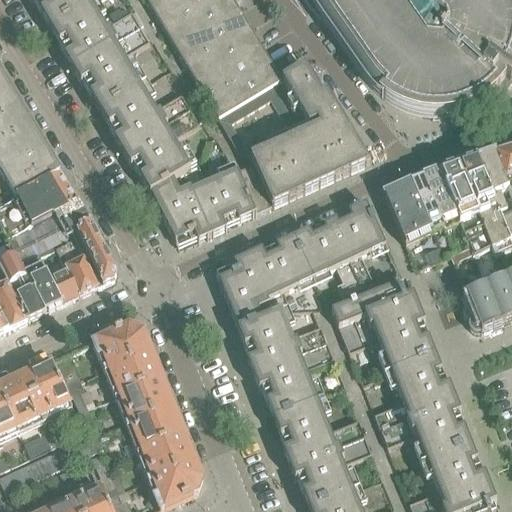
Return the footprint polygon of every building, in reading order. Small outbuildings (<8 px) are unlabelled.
[(44,0),(27,0),(31,6),(30,7),(31,8),(39,4),(44,0)] [(105,36),(91,11),(84,0),(44,0),(39,4),(47,16),(40,20),(41,21),(42,20),(49,31),(48,32),(48,33),(50,32),(52,37),(51,38),(52,39),(53,38),(60,49),(58,50),(59,51),(65,47),(73,60),(108,39),(105,36)] [(185,0),(150,0),(145,4),(154,19),(185,0)] [(224,0),(185,0),(154,19),(164,36),(224,0)] [(175,54),(238,16),(228,0),(224,0),(164,36),(175,54)] [(511,48),(497,39),(455,39),(450,33),(444,28),(447,38),(441,46),(428,45),(394,0),(299,0),(319,23),(321,22),(367,86),(374,94),(377,97),(386,105),(392,109),(403,114),(406,115),(417,119),(421,119),(433,120),(437,120),(449,119),(453,118),(464,115),(468,113),(476,109),(479,107),(489,100),(498,92),(504,98),(511,86),(511,72),(510,72),(511,67),(511,48)] [(401,0),(422,14),(431,0),(442,0),(455,8),(460,0),(401,0)] [(511,0),(460,0),(455,8),(442,0),(431,0),(422,14),(444,28),(450,33),(455,39),(497,39),(511,48),(511,0)] [(250,35),(238,16),(175,54),(187,73),(250,35)] [(155,118),(140,93),(123,66),(150,49),(131,19),(105,36),(108,39),(111,37),(116,49),(105,56),(108,60),(104,63),(110,72),(89,86),(96,99),(90,103),(91,104),(92,103),(99,114),(98,115),(98,116),(99,115),(102,120),(101,120),(102,121),(103,121),(109,132),(108,132),(109,134),(115,130),(122,142),(157,121),(155,118)] [(196,89),(259,51),(250,35),(187,73),(196,89)] [(110,72),(104,63),(108,60),(105,56),(116,49),(111,37),(108,39),(73,60),(65,65),(65,66),(67,65),(71,72),(69,73),(70,74),(71,73),(74,77),(73,78),(73,79),(74,78),(81,89),(80,90),(81,91),(89,86),(110,72)] [(206,106),(270,68),(259,51),(196,89),(206,106)] [(261,101),(274,93),(282,88),(281,87),(270,68),(206,106),(219,126),(231,119),(236,116),(241,113),(246,110),(251,107),(256,104),(261,101)] [(322,101),(304,73),(281,87),(282,88),(306,127),(323,117),(317,105),(322,101)] [(0,137),(25,122),(15,107),(0,81),(0,137)] [(271,106),(274,93),(261,101),(266,109),(271,106)] [(282,107),(274,93),(271,106),(274,111),(282,107)] [(341,123),(333,110),(326,98),(322,101),(317,105),(323,117),(306,127),(309,132),(317,129),(319,133),(335,126),(341,123)] [(266,109),(261,101),(256,104),(261,112),(266,109)] [(191,177),(173,148),(200,133),(181,102),(155,118),(157,121),(160,119),(166,130),(154,139),(157,143),(155,145),(161,155),(139,169),(146,181),(140,185),(141,187),(142,186),(148,197),(147,197),(148,199),(149,198),(150,200),(149,201),(150,202),(151,201),(171,189),(191,177)] [(261,112),(256,104),(251,107),(256,115),(261,112)] [(256,115),(251,107),(246,110),(251,118),(256,115)] [(285,112),(282,107),(274,111),(277,117),(285,112)] [(251,118),(246,110),(241,113),(246,121),(251,118)] [(288,117),(285,112),(277,117),(280,122),(288,117)] [(246,121),(241,113),(236,116),(241,124),(246,121)] [(241,124),(236,116),(231,119),(236,127),(241,124)] [(291,122),(288,117),(280,122),(283,127),(291,122)] [(161,155),(155,145),(157,143),(154,139),(166,130),(160,119),(157,121),(122,142),(114,147),(115,149),(117,148),(121,155),(119,156),(120,157),(121,156),(123,160),(122,161),(123,162),(124,161),(131,172),(130,173),(130,174),(139,169),(161,155)] [(236,127),(231,119),(219,126),(231,130),(236,127)] [(59,179),(36,142),(25,122),(0,137),(0,176),(17,205),(37,192),(59,179)] [(294,127),(291,122),(283,127),(286,132),(294,127)] [(369,170),(358,153),(341,123),(335,126),(319,133),(342,182),(369,170)] [(235,135),(231,130),(219,126),(227,140),(235,135)] [(297,132),(294,127),(286,132),(289,137),(297,132)] [(342,182),(319,133),(297,143),(319,193),(342,182)] [(238,140),(235,135),(227,140),(230,145),(238,140)] [(241,145),(238,140),(230,145),(233,150),(241,145)] [(319,193),(297,143),(274,154),(296,203),(319,193)] [(244,150),(241,145),(233,150),(236,155),(244,150)] [(239,161),(247,156),(244,150),(236,155),(239,161)] [(296,203),(274,154),(250,164),(253,171),(272,212),(272,213),(296,203)] [(511,154),(494,160),(511,200),(511,154)] [(250,161),(247,156),(239,161),(242,166),(250,161)] [(503,205),(511,200),(494,160),(477,166),(510,246),(511,244),(511,218),(509,212),(506,213),(503,205)] [(511,252),(511,251),(510,246),(477,166),(457,172),(489,253),(491,252),(493,256),(494,260),(511,252)] [(253,171),(239,177),(257,219),(272,212),(253,171)] [(489,253),(457,172),(437,180),(458,230),(458,231),(460,230),(469,253),(472,262),(489,253)] [(198,207),(195,208),(190,198),(207,191),(199,173),(191,177),(171,189),(194,240),(198,249),(199,248),(199,247),(206,244),(207,245),(208,244),(207,243),(209,242),(196,213),(200,211),(198,207)] [(257,219),(239,177),(228,182),(207,191),(190,198),(195,208),(198,207),(200,211),(212,205),(223,227),(236,221),(239,228),(240,227),(240,226),(251,221),(252,222),(253,222),(253,221),(254,220),(255,221),(256,220),(256,219),(257,219)] [(0,230),(8,246),(77,210),(59,179),(37,192),(17,205),(0,214),(0,230)] [(458,230),(437,180),(422,185),(443,233),(444,236),(458,230)] [(443,233),(422,185),(411,189),(409,190),(429,235),(430,238),(443,233)] [(194,240),(171,189),(151,201),(175,248),(194,240)] [(429,235),(409,190),(384,202),(403,246),(429,235)] [(223,227),(212,205),(200,211),(196,213),(209,242),(212,241),(212,242),(213,242),(213,241),(225,235),(225,237),(227,236),(223,227)] [(73,241),(90,232),(77,210),(8,246),(9,249),(21,272),(40,263),(55,257),(76,247),(73,241)] [(386,255),(365,210),(364,211),(365,212),(363,213),(362,212),(361,212),(362,213),(350,219),(350,218),(348,218),(351,225),(338,231),(356,268),(361,266),(386,255)] [(356,268),(338,231),(336,226),(334,227),(335,228),(326,233),(325,231),(323,232),(325,237),(343,274),(335,277),(342,291),(335,294),(341,305),(372,290),(361,266),(356,268)] [(116,279),(90,232),(73,241),(76,247),(99,294),(113,287),(114,287),(116,280),(116,279)] [(343,274),(325,237),(312,243),(309,236),(308,237),(308,238),(297,244),(296,243),(295,243),(295,244),(293,245),(314,287),(335,277),(343,274)] [(314,287),(293,245),(291,246),(290,245),(289,246),(290,247),(278,252),(277,251),(276,252),(279,258),(266,265),(276,288),(262,294),(264,299),(261,300),(265,310),(283,302),(314,287)] [(99,294),(76,247),(55,257),(66,278),(79,303),(99,294)] [(44,319),(21,272),(9,249),(3,252),(3,251),(0,252),(0,275),(9,292),(18,288),(23,298),(14,302),(26,328),(44,319)] [(445,264),(440,252),(427,258),(432,270),(445,264)] [(276,288),(266,265),(262,256),(260,256),(261,258),(249,263),(249,262),(248,262),(248,264),(245,265),(260,295),(262,294),(276,288)] [(61,311),(50,286),(40,263),(21,272),(44,319),(61,311)] [(262,294),(260,295),(245,265),(244,265),(243,264),(242,265),(243,267),(236,270),(235,268),(234,269),(238,278),(262,329),(281,321),(290,317),(283,302),(265,310),(261,300),(264,299),(262,294)] [(26,328),(14,302),(9,292),(0,275),(0,319),(8,336),(26,328)] [(79,303),(66,278),(50,286),(61,311),(79,303)] [(262,329),(238,278),(219,287),(238,336),(237,336),(238,338),(239,337),(239,338),(262,329)] [(511,326),(511,305),(504,285),(485,293),(500,331),(511,326)] [(364,324),(364,323),(404,306),(398,290),(330,318),(337,335),(364,324)] [(500,331),(485,293),(465,301),(474,322),(470,324),(468,327),(468,331),(469,334),(471,337),(474,339),(478,339),(480,339),(500,331)] [(423,330),(418,318),(419,318),(419,317),(417,317),(416,313),(417,312),(416,311),(415,312),(412,304),(414,304),(413,302),(404,306),(364,323),(364,324),(369,335),(380,331),(381,335),(384,334),(389,345),(416,335),(424,331),(424,330),(423,330)] [(0,340),(8,336),(0,319),(0,340)] [(293,350),(291,346),(281,321),(262,329),(239,338),(239,339),(238,340),(239,341),(240,340),(245,352),(244,353),(244,354),(251,351),(256,365),(293,350)] [(432,359),(427,347),(428,347),(428,346),(421,348),(416,335),(389,345),(384,334),(381,335),(380,331),(369,335),(364,324),(337,335),(338,336),(349,362),(377,350),(389,381),(433,363),(432,361),(433,360),(433,359),(432,359)] [(162,387),(145,344),(144,345),(142,340),(129,335),(124,337),(123,336),(92,350),(98,364),(102,363),(118,404),(162,387)] [(274,426),(316,410),(304,380),(333,368),(320,335),(291,346),(293,350),(296,349),(301,361),(286,367),(288,371),(285,373),(289,385),(268,394),(273,407),(266,410),(267,411),(268,411),(273,423),(272,423),(272,424),(273,424),(274,426)] [(289,385),(285,373),(288,371),(286,367),(301,361),(296,349),(293,350),(256,365),(247,368),(248,370),(249,369),(252,377),(251,377),(251,378),(252,378),(254,382),(253,383),(253,384),(255,383),(259,395),(258,396),(259,397),(268,394),(289,385)] [(78,383),(68,362),(56,367),(66,389),(78,383)] [(414,406),(440,396),(434,382),(441,379),(440,378),(439,378),(434,367),(436,366),(435,365),(434,365),(433,363),(389,381),(401,411),(372,423),(386,456),(415,445),(413,440),(410,441),(405,430),(417,425),(416,421),(419,419),(414,406)] [(72,413),(51,370),(0,393),(0,400),(18,439),(72,413)] [(68,394),(81,388),(78,383),(66,389),(68,394)] [(185,443),(173,413),(162,387),(118,404),(140,460),(185,443)] [(85,397),(81,388),(68,394),(72,403),(81,399),(85,397)] [(459,420),(456,412),(457,412),(456,411),(455,411),(453,407),(455,406),(454,405),(453,406),(448,394),(449,393),(449,392),(440,396),(414,406),(419,419),(416,421),(417,425),(405,430),(410,441),(413,440),(451,424),(460,421),(460,419),(459,420)] [(95,412),(89,396),(85,397),(81,399),(83,404),(86,409),(88,414),(88,415),(95,412)] [(83,404),(81,399),(72,403),(75,408),(83,404)] [(0,446),(18,439),(0,400),(0,446)] [(86,409),(83,404),(75,408),(77,413),(86,409)] [(79,418),(88,414),(86,409),(77,413),(79,418)] [(357,429),(329,440),(316,410),(274,426),(275,429),(274,429),(275,430),(276,430),(281,442),(279,442),(280,444),(287,441),(292,455),(312,446),(317,457),(320,455),(322,460),(337,454),(343,467),(339,468),(342,474),(371,462),(357,429)] [(90,419),(88,415),(88,414),(79,418),(82,423),(90,419)] [(90,419),(82,423),(84,429),(93,425),(90,419)] [(467,449),(463,437),(464,437),(463,435),(457,438),(451,424),(413,440),(415,445),(425,470),(469,452),(468,450),(469,450),(469,449),(467,449)] [(93,425),(84,429),(87,434),(96,430),(93,425)] [(96,430),(87,434),(89,440),(98,436),(96,430)] [(98,436),(89,440),(90,441),(92,446),(101,442),(98,436)] [(62,450),(57,438),(51,441),(56,453),(62,450)] [(101,442),(92,446),(94,449),(95,451),(100,449),(111,445),(109,438),(101,442)] [(56,453),(51,441),(45,443),(51,455),(56,453)] [(92,446),(90,441),(85,443),(89,452),(94,449),(92,446)] [(89,452),(85,443),(80,446),(84,454),(89,452)] [(196,499),(202,486),(200,483),(201,483),(185,443),(140,460),(157,502),(153,504),(156,511),(170,511),(194,501),(193,501),(196,499)] [(44,444),(26,452),(30,461),(48,453),(44,444)] [(84,454),(80,446),(75,448),(78,456),(84,454)] [(343,467),(337,454),(322,460),(320,455),(317,457),(312,446),(292,455),(283,458),(284,460),(285,459),(290,471),(288,471),(289,473),(290,472),(292,476),(291,477),(291,478),(293,477),(296,485),(294,485),(295,487),(303,483),(339,468),(343,467)] [(78,456),(75,448),(70,451),(73,459),(78,456)] [(95,451),(94,449),(89,452),(92,460),(98,458),(95,451)] [(100,449),(95,451),(98,458),(103,455),(100,449)] [(73,459),(70,451),(65,453),(68,461),(73,459)] [(92,460),(89,452),(84,454),(87,462),(92,460)] [(475,485),(470,471),(477,468),(476,467),(475,468),(470,456),(471,455),(471,454),(470,454),(469,452),(425,470),(437,500),(408,511),(452,511),(454,511),(452,508),(456,506),(451,494),(475,485)] [(68,461),(65,453),(59,455),(63,464),(68,461)] [(87,462),(84,454),(78,456),(82,465),(87,462)] [(63,464),(59,455),(54,458),(58,466),(63,464)] [(82,465),(78,456),(73,459),(77,467),(82,465)] [(58,466),(54,458),(49,460),(53,468),(58,466)] [(77,467),(73,459),(68,461),(72,469),(77,467)] [(53,468),(49,460),(44,463),(48,471),(53,468)] [(72,469),(68,461),(63,464),(67,472),(72,469)] [(100,461),(92,465),(95,470),(103,467),(100,461)] [(9,474),(4,463),(0,464),(0,468),(4,476),(9,474)] [(48,471),(44,463),(39,465),(43,473),(48,471)] [(67,472),(63,464),(58,466),(62,474),(67,472)] [(43,473),(39,465),(34,467),(38,476),(43,473)] [(62,474),(58,466),(53,468),(57,477),(62,474)] [(38,476),(34,467),(29,470),(33,478),(38,476)] [(103,467),(95,470),(97,476),(105,472),(103,467)] [(57,477),(53,468),(48,471),(52,479),(57,477)] [(321,511),(352,500),(342,474),(339,468),(303,483),(309,497),(302,499),(303,501),(304,500),(308,511),(321,511)] [(33,478),(29,470),(24,472),(28,480),(33,478)] [(52,479),(48,471),(43,473),(47,481),(52,479)] [(28,480),(24,472),(19,475),(23,483),(28,480)] [(105,472),(97,476),(100,481),(108,477),(105,472)] [(47,481),(43,473),(38,476),(42,484),(47,481)] [(23,483),(19,475),(14,477),(18,485),(23,483)] [(42,484),(38,476),(33,478),(37,486),(42,484)] [(18,485),(14,477),(9,479),(13,488),(18,485)] [(71,489),(65,477),(58,481),(63,493),(71,489)] [(108,477),(100,481),(102,486),(110,483),(108,477)] [(37,486),(33,478),(28,480),(32,489),(37,486)] [(13,488),(9,479),(4,482),(7,490),(13,488)] [(32,489),(28,480),(23,483),(26,491),(32,489)] [(63,493),(58,481),(54,483),(55,484),(45,489),(50,499),(63,493)] [(494,509),(491,502),(492,501),(492,500),(491,500),(489,496),(490,496),(490,494),(488,495),(484,483),(485,483),(484,481),(475,485),(451,494),(456,506),(452,508),(454,511),(452,511),(490,511),(496,510),(495,509),(494,509)] [(26,491),(23,483),(18,485),(21,493),(26,491)] [(110,483),(102,486),(105,492),(113,488),(110,483)] [(21,493),(18,485),(13,488),(16,496),(21,493)] [(16,496),(13,488),(7,490),(11,498),(16,496)] [(113,488),(105,492),(107,497),(115,493),(113,488)] [(11,498),(7,490),(2,492),(6,501),(11,498)] [(115,493),(107,497),(111,504),(117,501),(118,501),(115,493)] [(108,511),(100,494),(60,511),(108,511)] [(356,511),(352,500),(321,511),(356,511)] [(117,501),(111,504),(114,511),(116,511),(121,510),(117,501)] [(17,511),(13,502),(7,505),(10,511),(17,511)]
